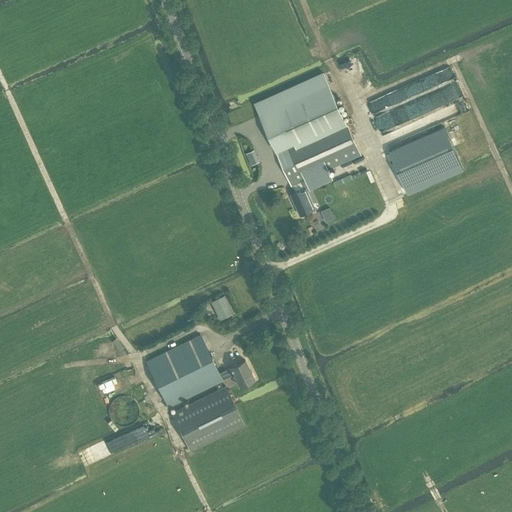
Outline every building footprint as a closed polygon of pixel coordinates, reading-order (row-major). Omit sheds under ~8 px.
[(292,194),(300,215),(315,209),(307,190),(328,182),(323,172),(361,155),(325,74),(256,105),(292,186),(293,185),(296,193),(292,194)] [(442,123),(387,147),(406,189),(461,165),(442,123)] [(329,208),(325,209),(330,220),(334,219),(329,208)] [(220,320),(233,314),(225,296),(212,303),(220,320)] [(218,373),(200,335),(146,361),(168,407),(215,384),(217,389),(171,412),(191,451),(244,424),(225,385),(222,387),(219,381),(222,380),(221,379),(233,374),(239,386),(254,378),(245,360),(230,367),(218,373)]
